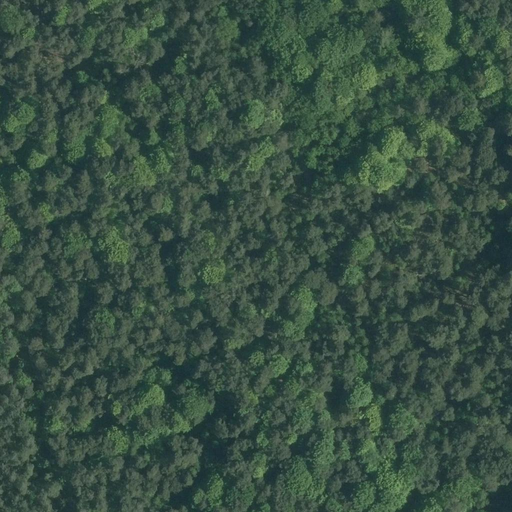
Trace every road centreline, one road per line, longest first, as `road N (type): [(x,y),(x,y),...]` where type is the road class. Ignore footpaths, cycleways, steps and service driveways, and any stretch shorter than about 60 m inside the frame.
road 1 (track): [(433,511),(271,0)]
road 2 (track): [(65,511),(0,268)]
